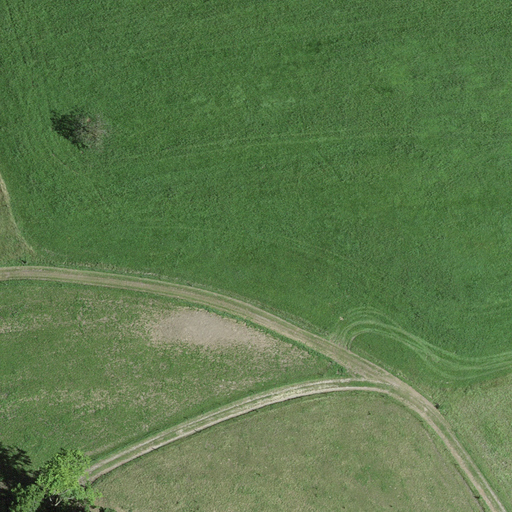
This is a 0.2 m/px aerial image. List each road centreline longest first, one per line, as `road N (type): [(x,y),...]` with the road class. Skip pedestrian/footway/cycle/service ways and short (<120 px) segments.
road 1 (track): [(0,272),(60,266),(174,283),(374,364),(439,411),(501,511)]
road 2 (track): [(374,364),(300,370),(198,407),(73,470),(64,482)]
